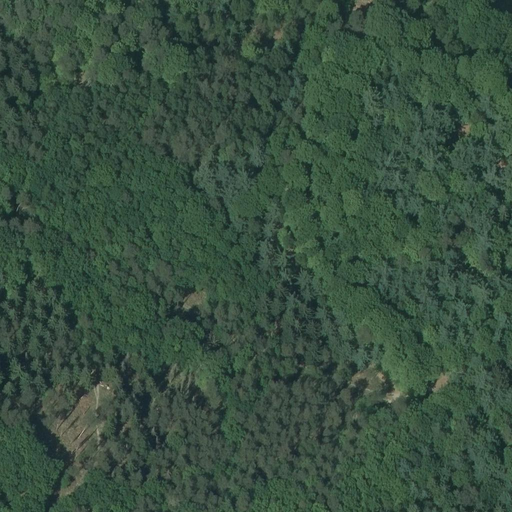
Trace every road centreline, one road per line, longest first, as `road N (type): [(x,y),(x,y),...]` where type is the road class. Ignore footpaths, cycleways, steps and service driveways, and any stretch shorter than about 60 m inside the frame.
road 1 (track): [(425,425),(383,398),(257,356),(214,322),(87,262),(0,231)]
road 2 (track): [(59,511),(91,466),(93,376),(68,329),(0,243)]
